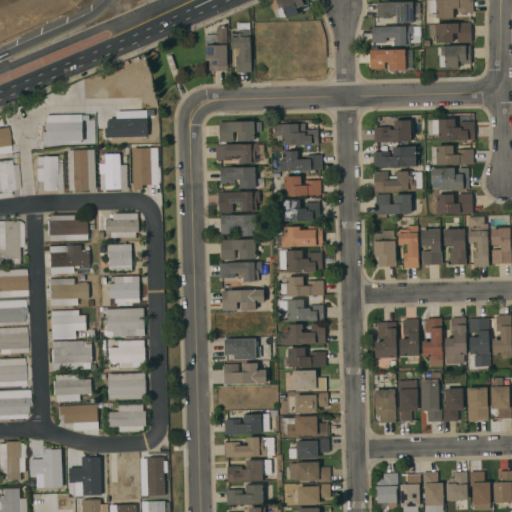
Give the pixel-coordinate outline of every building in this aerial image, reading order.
[(308,0),(309,3),(304,5),(305,6),(298,8),(300,13),(298,14),(299,14),(286,18),(279,17),(276,9),(273,10),(269,1),(271,0),(308,0)] [(472,0),(473,13),(458,13),(457,8),(453,8),(454,17),(437,18),(436,12),(430,12),(429,0),(472,0)] [(376,2),(384,2),(391,2),(413,2),(413,3),(419,3),(420,14),(413,14),(413,23),(397,23),(397,14),(392,14),(392,17),(377,17),(376,2)] [(236,56),(240,56),(240,48),(235,48),(236,49),(231,49),(231,34),(237,33),(237,23),(249,22),(249,30),(250,30),(251,38),(250,38),(251,72),(236,72),(236,56)] [(471,42),(457,43),(457,33),(452,33),(453,42),(436,43),(436,37),(429,37),(429,25),(435,24),(470,22),(471,42)] [(413,26),(413,27),(419,26),(420,42),(410,42),(410,45),(394,46),(394,45),(392,45),(392,42),(394,42),(394,41),(395,41),(395,37),(386,38),(386,42),(372,42),(371,27),(413,26)] [(209,71),(209,61),(206,61),(206,58),(205,58),(205,35),(217,34),(216,27),(226,27),(227,65),(227,70),(209,71)] [(470,45),(470,64),(460,64),(460,67),(445,68),(445,56),(441,56),(441,46),(470,45)] [(369,50),(383,49),(383,50),(405,49),(406,70),(389,71),(389,62),(384,62),(384,68),(370,69),(369,50)] [(439,141),(439,134),(432,134),(431,120),(455,119),(455,128),(459,127),(459,121),(474,121),(475,140),(439,141)] [(373,127),(390,127),(390,129),(394,129),(394,121),(410,120),(411,141),(374,142),(373,127)] [(226,142),(226,144),(218,144),(218,140),(219,140),(219,122),(254,121),(254,141),(238,141),(237,132),(233,132),(233,141),(226,142)] [(305,123),(305,129),(318,129),(318,145),(283,146),(282,136),(274,136),(273,124),(305,123)] [(0,145),(8,145),(5,126),(0,127),(0,145)] [(216,160),(216,145),(226,145),(226,144),(249,144),(249,143),(258,143),(258,144),(263,144),(263,154),(258,154),(258,155),(255,155),(255,164),(239,164),(239,159),(240,159),(240,156),(232,156),(232,160),(216,160)] [(473,164),(437,165),(437,164),(432,164),(432,147),(436,147),(436,146),(453,145),(453,155),(457,154),(457,150),(473,149),(473,164)] [(373,152),(388,152),(388,156),(392,156),(392,147),(418,147),(418,165),(416,165),(416,166),(373,167),(373,152)] [(158,189),(131,189),(130,148),(157,148),(158,189)] [(95,189),(68,190),(67,150),(94,149),(95,189)] [(322,169),(311,170),(279,171),(279,160),(283,160),(282,151),(288,150),(288,151),(298,151),(298,156),(297,156),(297,159),(306,159),(306,155),(322,155),(322,169)] [(127,189),(100,190),(100,173),(99,173),(98,161),(105,160),(104,154),(119,154),(119,165),(126,165),(127,189)] [(63,189),(56,189),(56,190),(43,191),(43,190),(36,190),(35,157),(56,156),(56,162),(63,162),(63,189)] [(20,189),(13,190),(13,191),(0,191),(0,161),(10,160),(10,165),(17,164),(20,189)] [(220,183),(220,168),(255,167),(256,188),(239,189),(239,181),(236,182),(236,180),(235,180),(235,183),(220,183)] [(469,189),(463,189),(438,190),(438,189),(431,189),(431,169),(468,168),(469,189)] [(373,172),(388,171),(388,180),(397,180),(397,176),(396,176),(395,171),(411,171),(411,172),(421,172),(422,188),(415,188),(415,191),(374,192),(373,172)] [(284,176),(301,176),(301,185),(305,185),(305,180),(320,180),(321,195),(284,196),(284,176)] [(218,212),(218,192),(248,192),(248,191),(259,191),(259,202),(256,202),(256,211),(240,211),(240,207),(241,207),(241,203),(232,203),(232,212),(218,212)] [(472,213),(437,214),(436,195),(453,194),(453,204),(458,204),(458,194),(472,193),(472,213)] [(411,214),(376,215),(375,195),(390,194),(390,204),(394,204),(394,194),(411,194),(411,214)] [(319,221),(304,221),(284,221),(283,200),(300,199),(300,208),(304,208),(304,202),(319,202),(319,221)] [(137,213),(137,220),(138,220),(138,232),(135,232),(135,237),(111,238),(111,233),(106,233),(105,220),(113,220),(113,214),(137,213)] [(74,215),(74,219),(87,219),(88,240),(48,241),(48,235),(47,235),(47,221),(50,215),(74,215)] [(220,215),(235,215),(255,215),(256,236),(240,236),(240,227),(232,227),(232,234),(220,234),(220,215)] [(483,217),(483,224),(487,224),(488,266),(473,267),(473,251),(477,251),(477,242),(473,242),(473,243),(468,243),(468,228),(469,228),(468,217),(483,217)] [(377,267),(377,256),(374,257),(374,233),(378,233),(378,225),(380,225),(380,219),(387,219),(387,218),(393,218),(393,225),(394,237),(395,237),(396,266),(377,267)] [(23,247),(18,247),(19,259),(4,260),(4,249),(0,249),(0,221),(17,221),(23,224),(23,247)] [(322,226),(323,246),(281,247),(281,245),(275,245),(275,236),(277,236),(277,240),(278,240),(278,236),(281,236),(281,227),(290,226),(290,227),(300,227),(300,230),(308,230),(308,226),(322,226)] [(403,268),(403,253),(407,253),(407,244),(403,244),(403,245),(398,245),(398,230),(406,229),(406,226),(417,226),(418,268),(403,268)] [(511,228),(511,263),(491,264),(491,249),(500,249),(500,245),(491,245),(491,228),(511,228)] [(421,265),(421,251),(431,250),(430,246),(421,246),(421,230),(439,229),(440,250),(441,250),(442,264),(421,265)] [(465,229),(466,264),(451,265),(450,250),(453,250),(453,246),(444,246),(444,229),(465,229)] [(256,258),(239,259),(239,250),(234,250),(235,259),(220,260),(220,240),(255,239),(256,258)] [(131,244),(131,253),(132,253),(132,263),(131,263),(131,271),(109,271),(108,245),(131,244)] [(49,274),(48,246),(80,245),(81,251),(88,251),(88,265),(73,266),(73,273),(49,274)] [(322,252),(322,271),(286,272),(286,270),(279,270),(279,250),(287,250),(302,250),(302,259),(307,259),(307,252),(322,252)] [(261,262),(261,272),(258,273),(258,281),(243,282),(243,276),(244,276),(243,273),(234,273),(234,277),(219,278),(219,263),(261,262)] [(27,297),(0,297),(0,269),(26,269),(27,297)] [(138,276),(139,284),(140,284),(140,296),(139,296),(139,302),(115,303),(114,298),(109,298),(108,284),(114,284),(114,277),(138,276)] [(286,294),(281,294),(280,284),(286,283),(286,277),(303,277),(303,286),(307,285),(307,281),(323,280),(323,295),(287,296),(286,294)] [(49,306),(48,279),(74,278),(74,284),(76,284),(76,283),(86,283),(86,284),(88,283),(88,298),(77,298),(77,305),(49,306)] [(222,311),(221,291),(263,289),(264,302),(255,303),(256,310),(241,311),(240,302),(236,302),(237,310),(222,311)] [(287,300),(304,299),(304,308),(309,308),(309,305),(323,305),(323,321),(288,321),(287,300)] [(25,307),(26,307),(26,315),(25,315),(25,320),(1,321),(1,316),(0,316),(0,301),(25,300),(25,307)] [(143,316),(144,316),(145,328),(144,328),(144,336),(106,337),(106,335),(104,335),(104,330),(106,330),(106,309),(143,308),(143,316)] [(85,330),(75,330),(75,337),(75,338),(51,339),(49,311),(78,310),(78,315),(85,315),(85,330)] [(510,315),(511,358),(501,358),(501,355),(492,355),(492,339),(497,339),(497,340),(501,340),(500,331),(496,331),(496,315),(510,315)] [(450,317),(465,317),(466,354),(463,354),(464,363),(445,364),(445,338),(453,338),(453,334),(451,334),(450,317)] [(441,318),(442,367),(428,367),(428,359),(431,358),(431,357),(422,357),(421,341),(426,341),(426,342),(431,342),(430,333),(426,333),(425,318),(441,318)] [(488,318),(489,366),(474,367),(474,354),(470,354),(469,338),(478,337),(478,332),(469,333),(468,319),(488,318)] [(403,319),(418,319),(419,363),(406,364),(406,356),(399,356),(399,339),(408,339),(408,335),(403,335),(403,319)] [(375,358),(375,341),(383,341),(383,337),(377,337),(377,322),(396,322),(396,358),(375,358)] [(325,343),(284,344),(283,333),(287,333),(287,324),(302,324),(303,329),(301,329),(301,333),(311,332),(310,324),(324,323),(325,343)] [(0,327),(26,327),(27,353),(0,353),(0,327)] [(223,339),(226,339),(256,339),(256,341),(257,341),(257,346),(266,346),(266,357),(256,357),(256,359),(233,360),(233,356),(224,356),(223,339)] [(83,340),(83,341),(91,341),(92,362),(90,362),(90,368),(51,370),(51,362),(50,362),(50,349),(51,349),(51,341),(83,340)] [(143,340),(144,347),(144,348),(145,348),(146,360),(145,360),(145,362),(144,362),(144,367),(120,368),(119,362),(109,363),(109,348),(118,348),(117,341),(143,340)] [(288,367),(288,348),(305,348),(305,357),(309,357),(309,352),(325,351),(325,366),(288,367)] [(0,358),(23,358),(23,365),(24,365),(25,386),(0,386),(0,358)] [(223,364),(238,364),(238,372),(242,372),(242,363),(257,363),(257,370),(266,370),(266,384),(224,385),(223,364)] [(293,371),(315,370),(316,377),(325,377),(326,390),(316,390),(316,389),(294,390),(293,371)] [(420,379),(423,379),(426,377),(430,377),(430,372),(440,372),(440,380),(438,380),(439,407),(441,407),(441,422),(427,422),(427,411),(421,411),(420,379)] [(144,373),(144,379),(145,379),(145,381),(146,381),(147,393),(146,393),(146,394),(145,394),(145,399),(108,400),(107,374),(144,373)] [(78,374),(78,379),(90,379),(91,393),(79,394),(79,401),(55,402),(54,395),(52,395),(52,381),(54,380),(53,375),(78,374)] [(490,387),(491,387),(491,378),(502,378),(502,386),(509,386),(509,405),(510,405),(511,418),(498,418),(498,409),(491,409),(490,387)] [(416,380),(416,389),(417,389),(418,411),(411,411),(411,420),(417,420),(417,421),(409,421),(398,421),(398,408),(399,408),(399,391),(397,391),(397,381),(416,380)] [(468,421),(467,388),(487,387),(488,420),(468,421)] [(462,388),(463,410),(457,410),(458,421),(443,421),(443,407),(445,407),(444,389),(462,388)] [(394,389),(395,423),(380,423),(379,415),(375,415),(374,390),(394,389)] [(29,405),(27,405),(27,413),(25,414),(26,418),(0,419),(0,391),(28,390),(29,405)] [(295,413),(294,395),(312,395),(312,393),(327,392),(327,407),(317,407),(317,413),(295,413)] [(57,423),(56,406),(97,404),(97,422),(95,422),(95,423),(99,423),(99,428),(74,429),(67,423),(57,423)] [(142,404),(143,411),(145,411),(145,412),(146,412),(147,425),(146,425),(146,426),(143,426),(143,430),(139,430),(139,431),(119,432),(119,426),(108,427),(107,412),(118,412),(118,405),(142,404)] [(224,434),(224,420),(240,419),(240,424),(244,423),(244,414),(268,413),(269,431),(261,431),(261,433),(224,434)] [(281,418),(294,418),(294,417),(316,416),(317,423),(326,423),(326,418),(327,418),(327,425),(328,425),(329,434),(327,434),(327,436),(317,436),(317,435),(298,435),(298,437),(286,438),(286,437),(281,437),(281,418)] [(223,442),(239,442),(239,446),(248,445),(248,442),(247,442),(246,437),(262,436),(263,438),(273,437),(274,455),(266,455),(266,456),(258,457),(258,456),(251,456),(251,457),(235,457),(234,457),(224,457),(223,442)] [(329,452),(318,452),(318,458),(288,459),(288,449),(296,449),(296,441),(315,441),(315,438),(328,438),(329,452)] [(25,472),(20,472),(20,479),(5,480),(5,473),(0,473),(0,444),(4,444),(4,442),(18,441),(18,443),(24,443),(25,472)] [(29,475),(35,475),(35,487),(61,487),(60,448),(41,449),(42,459),(28,459),(29,475)] [(80,455),(81,467),(67,468),(67,483),(74,482),(75,496),(100,495),(99,455),(80,455)] [(140,496),(165,495),(164,457),(139,457),(140,496)] [(227,466),(241,466),(241,469),(246,469),(246,460),(268,459),(269,474),(262,474),(263,481),(242,481),(242,482),(227,482),(227,466)] [(330,481),(315,482),(315,480),(297,481),(297,480),(290,480),(289,463),(296,463),(296,462),(318,461),(319,467),(330,467),(330,481)] [(493,482),(499,482),(498,471),(511,470),(511,485),(511,502),(494,503),(493,482)] [(490,503),(472,504),(472,486),(470,486),(469,472),(483,471),(484,482),(490,482),(490,503)] [(424,511),(424,487),(423,488),(422,472),(437,472),(437,483),(443,482),(443,511),(424,511)] [(446,500),(446,483),(446,480),(449,480),(449,478),(453,478),(453,472),(466,472),(467,500),(446,500)] [(377,503),(377,490),(376,490),(376,479),(383,479),(383,473),(397,473),(397,488),(396,489),(396,502),(377,503)] [(400,485),(407,484),(407,475),(401,475),(401,474),(420,474),(420,487),(419,488),(420,506),(417,506),(417,511),(402,511),(402,507),(401,507),(400,485)] [(330,498),(319,498),(319,504),(298,504),(297,486),(315,486),(315,484),(330,483),(330,498)] [(226,504),(226,490),(241,489),(241,494),(246,494),(246,484),(263,484),(263,504),(226,504)] [(26,511),(0,511),(0,496),(4,496),(4,489),(19,488),(19,498),(26,498),(26,511)]
